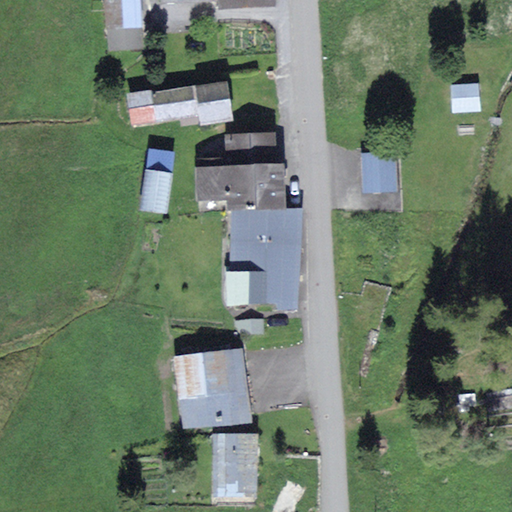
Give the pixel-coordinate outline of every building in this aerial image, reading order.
[(139,0),(108,0),(113,48),(144,45),(139,0)] [(232,84),(133,94),(138,127),(202,120),(203,126),(236,123),(232,84)] [(478,84),(454,85),(456,111),(480,109),(478,84)] [(273,135),(230,136),(231,160),(201,161),(202,196),(232,195),(232,203),(283,202),(282,168),(274,168),(273,135)] [(394,154),(366,156),(368,189),(396,187),(394,154)] [(167,212),(172,174),(148,170),(142,209),(167,212)] [(297,211),(234,211),(235,304),(297,303),(297,211)] [(242,350),(178,359),(187,427),(251,418),(242,350)] [(255,500),(255,437),(217,436),(216,500),(255,500)]
